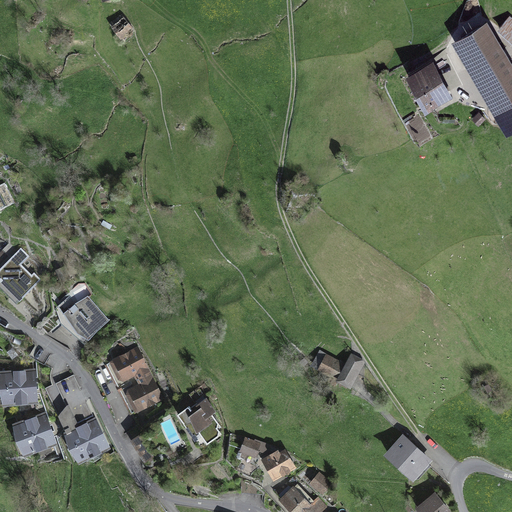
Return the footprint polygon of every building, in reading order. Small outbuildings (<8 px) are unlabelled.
[(121,13),(109,25),(121,42),(134,30),(121,13)] [(511,17),(510,16),(498,29),(511,43),(511,17)] [(511,62),(487,20),(452,41),(507,136),(511,132),(511,62)] [(433,60),(406,75),(425,112),(452,96),(433,60)] [(3,181),(0,182),(0,208),(14,200),(3,181)] [(23,254),(13,246),(0,261),(0,287),(17,301),(36,277),(17,262),(23,254)] [(108,318),(82,286),(58,306),(84,338),(108,318)] [(164,395),(136,343),(106,359),(134,411),(164,395)] [(345,363),(320,349),(311,365),(349,388),(366,361),(351,352),(345,363)] [(36,370),(0,373),(0,376),(0,396),(3,408),(39,404),(36,370)] [(53,387),(46,390),(53,404),(60,402),(53,387)] [(219,430),(201,398),(154,419),(173,457),(219,430)] [(45,415),(13,426),(15,444),(24,460),(57,446),(45,415)] [(111,450),(96,418),(65,437),(69,452),(79,466),(111,450)] [(432,458),(406,434),(387,455),(414,478),(432,458)] [(262,442),(245,436),(240,450),(257,456),(262,442)] [(296,466),(285,447),(280,450),(279,448),(262,457),(274,479),(296,466)] [(314,468),(306,481),(321,490),(329,477),(314,468)] [(297,481),(279,499),(292,511),(307,511),(317,502),(297,481)] [(453,511),(437,494),(420,509),(422,511),(453,511)]
